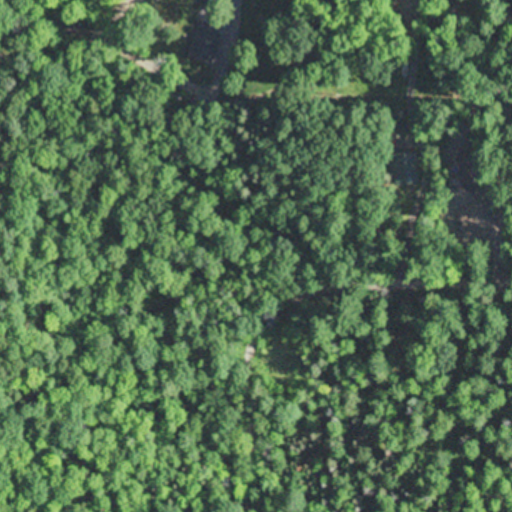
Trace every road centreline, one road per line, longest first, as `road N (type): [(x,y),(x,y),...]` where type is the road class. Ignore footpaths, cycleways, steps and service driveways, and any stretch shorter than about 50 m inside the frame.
road 1 (residential): [(264,440),(254,360),(265,326),(292,293),(327,282),(511,274),(509,46)]
road 2 (residential): [(42,0),(221,86),(191,193),(191,274),(226,384),(264,440)]
road 3 (residential): [(376,282),(352,182),(348,50)]
road 4 (residential): [(0,201),(38,0)]
